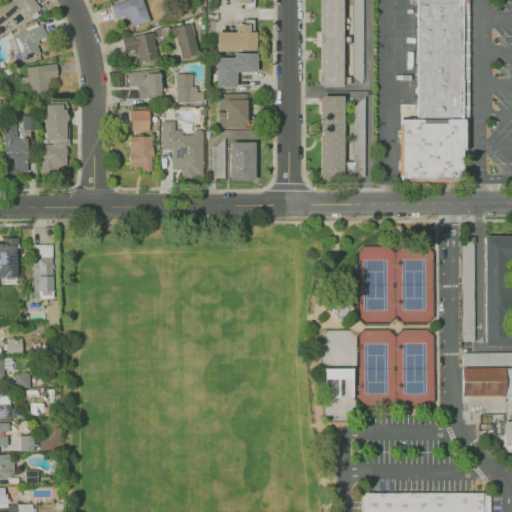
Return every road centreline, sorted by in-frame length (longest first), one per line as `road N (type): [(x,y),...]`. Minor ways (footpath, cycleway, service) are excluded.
road 1 (residential): [(511,205),(0,206)]
road 2 (residential): [(93,205),(92,76),(67,0)]
road 3 (residential): [(293,207),(290,0)]
